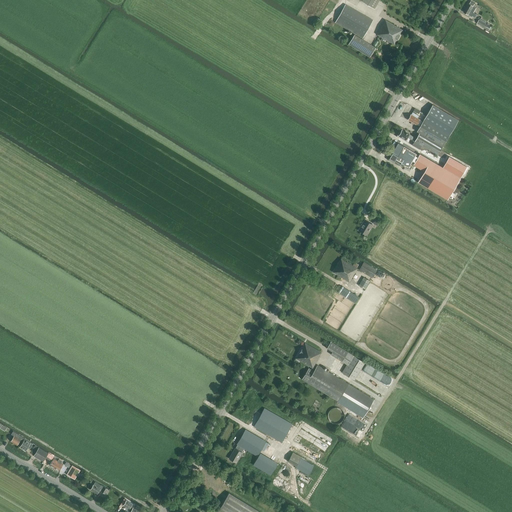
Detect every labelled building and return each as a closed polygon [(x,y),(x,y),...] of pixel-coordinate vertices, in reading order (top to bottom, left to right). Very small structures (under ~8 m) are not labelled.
[(360,0),(361,0),(375,8),(379,0),(360,0)] [(474,6),(473,6),(475,4),(471,1),(470,3),(468,3),(463,12),(472,17),(472,16),(475,17),(477,14),(474,12),(476,8),(474,6)] [(373,20),(356,10),(345,4),(335,23),(363,38),(373,20)] [(479,19),(477,24),(489,30),(491,26),(479,19)] [(394,44),(403,30),(385,20),(377,35),(394,44)] [(370,57),(376,47),(354,34),(348,44),(370,57)] [(433,104),(423,120),(449,135),(459,120),(433,104)] [(419,126),(422,121),(420,120),(418,118),(419,116),(413,112),(411,114),(409,117),(408,117),(408,118),(408,119),(407,120),(414,124),(415,124),(417,125),(419,126)] [(419,126),(416,131),(419,133),(442,147),(449,135),(423,120),(422,121),(419,126)] [(402,130),(398,135),(406,140),(407,137),(412,139),(413,137),(408,133),(402,130)] [(418,135),(441,149),(442,147),(419,133),(418,135)] [(438,155),(441,149),(418,135),(417,136),(414,141),(421,145),(438,155)] [(419,150),(421,145),(414,141),(414,142),(412,145),(419,150)] [(401,165),(401,164),(408,168),(416,153),(398,142),(389,158),(401,165)] [(447,200),(460,177),(443,167),(420,153),(413,165),(424,171),(418,182),(447,200)] [(449,157),(443,167),(460,177),(466,167),(449,157)] [(377,225),(380,220),(375,217),(372,222),(377,225)] [(369,231),(373,225),(364,220),(358,230),(366,234),(368,231),(369,231)] [(355,262),(352,265),(341,258),(333,272),(349,282),(358,268),(357,268),(359,264),(355,262)] [(359,270),(369,276),(372,278),(377,270),(364,261),(359,270)] [(363,277),(359,285),(362,287),(364,288),(368,280),(363,277)] [(347,298),(353,302),(354,302),(357,298),(353,295),(350,293),(341,287),(338,292),(347,298)] [(354,379),(365,362),(331,341),(327,348),(332,352),(331,354),(347,364),(342,372),(354,379)] [(313,368),(319,357),(319,356),(321,353),(321,352),(305,343),(296,358),(313,368)] [(309,368),(302,379),(364,417),(374,400),(317,365),(314,371),(309,368)] [(345,415),(345,414),(344,412),(344,411),(343,410),(342,409),(340,408),(338,407),(337,407),(336,407),(334,408),(332,409),(331,410),(330,411),(330,412),(329,414),(329,415),(329,417),(330,418),(331,420),(332,421),(333,422),(335,423),(336,423),(338,423),(339,423),(341,422),(342,422),(343,421),(344,419),(344,418),(345,417),(345,415)] [(282,442),(292,424),(264,408),(254,426),(282,442)] [(242,452),(244,448),(257,456),(266,441),(246,429),(237,444),(238,444),(236,448),(235,447),(229,458),(236,463),(242,452)] [(21,440),(23,441),(25,439),(25,438),(13,431),(11,434),(14,436),(10,441),(17,445),(21,440)] [(31,443),(25,439),(23,441),(20,447),(26,451),(28,448),(29,448),(32,443),(31,443)] [(46,457),(46,456),(49,453),(36,445),(32,450),(32,451),(32,452),(32,453),(32,454),(33,455),(34,455),(43,461),(46,457)] [(46,456),(46,457),(51,461),(54,456),(49,453),(46,456)] [(271,475),(278,463),(260,453),(253,465),(271,475)] [(302,458),(293,453),(289,462),(297,466),(302,458)] [(310,476),(315,466),(305,461),(306,459),(303,457),(296,468),(310,476)] [(59,471),(63,464),(54,458),(49,465),(59,471)] [(72,466),(67,474),(75,479),(80,471),(72,466)] [(97,494),(100,490),(105,494),(108,489),(101,485),(95,482),(94,484),(93,484),(90,490),(97,494)] [(261,511),(229,493),(217,511),(261,511)] [(124,499),(121,504),(123,505),(129,509),(129,510),(130,511),(141,511),(142,511),(134,506),(135,505),(126,500),(124,499)]
